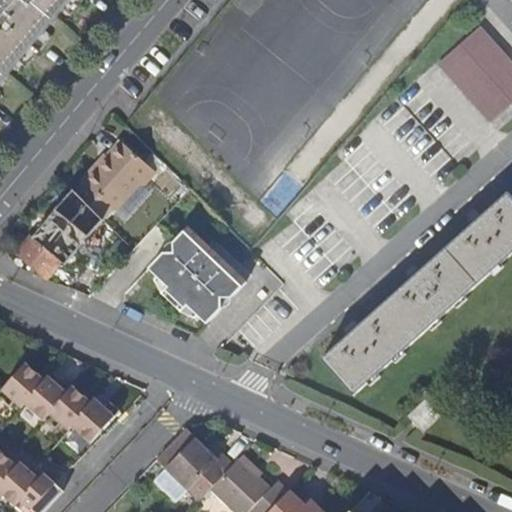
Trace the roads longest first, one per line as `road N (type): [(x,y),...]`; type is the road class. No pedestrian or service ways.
road 1 (residential): [(511,146),(237,400)]
road 2 (unclassified): [(237,400),(483,511)]
road 3 (residential): [(169,0),(0,199)]
road 4 (unclassified): [(0,291),(237,400)]
road 5 (unknown): [(196,381),(82,511)]
